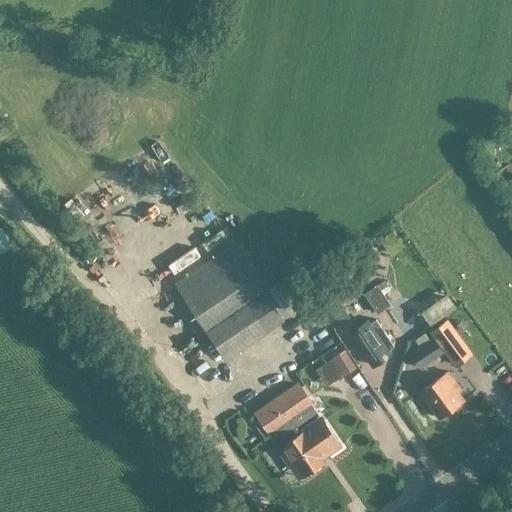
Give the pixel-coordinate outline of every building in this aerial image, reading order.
[(0,250),(10,246),(0,223),(0,250)] [(380,239),(391,255),(404,247),(393,230),(380,239)] [(226,360),(284,322),(234,248),(177,287),(226,360)] [(378,285),(384,295),(393,289),(387,279),(378,285)] [(349,317),(335,296),(324,303),(338,324),(349,317)] [(352,333),(374,366),(391,355),(388,352),(395,347),(377,320),(370,325),(368,322),(352,333)] [(449,356),(464,345),(446,321),(431,332),(449,356)] [(295,336),(280,346),(291,364),(327,341),(316,322),(295,336)] [(420,369),(442,353),(433,340),(410,356),(420,369)] [(334,357),(345,374),(355,367),(344,350),(334,357)] [(458,392),(461,390),(447,372),(422,392),(442,418),(465,400),(458,392)] [(321,456),(325,452),(339,443),(321,418),(320,419),(312,407),(313,406),(298,384),(260,411),(274,431),(270,434),(279,447),(278,448),(298,477),(323,459),(321,456)]
